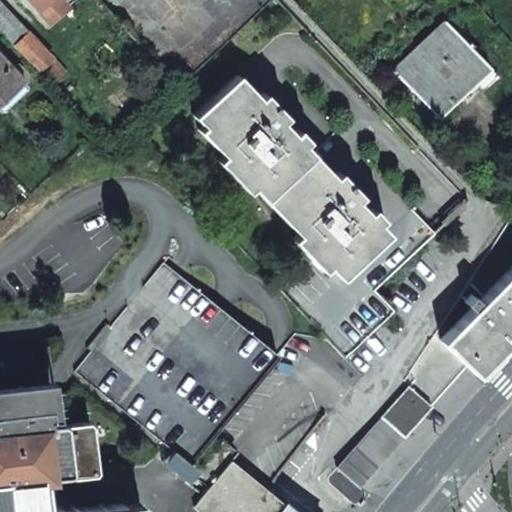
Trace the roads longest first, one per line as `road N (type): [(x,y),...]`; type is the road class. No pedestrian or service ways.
road 1 (residential): [(479,203),(376,382),(300,480),(336,511)]
road 2 (secondary): [(511,377),(432,469)]
